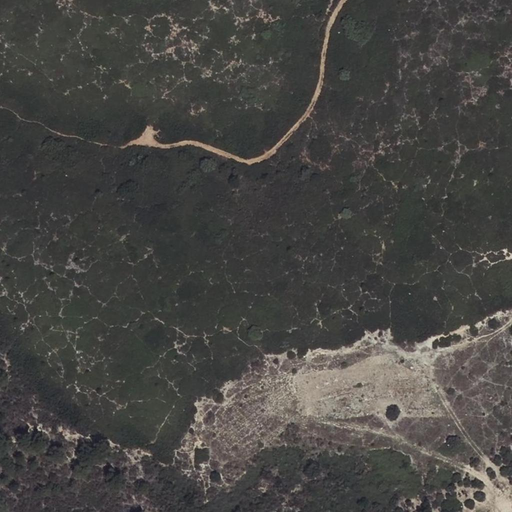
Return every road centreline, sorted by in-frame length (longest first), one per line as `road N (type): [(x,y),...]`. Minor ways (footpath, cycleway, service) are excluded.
road 1 (track): [(176,142),(245,159),(269,156),(320,92),(330,24),(346,0)]
road 2 (track): [(511,494),(427,350)]
